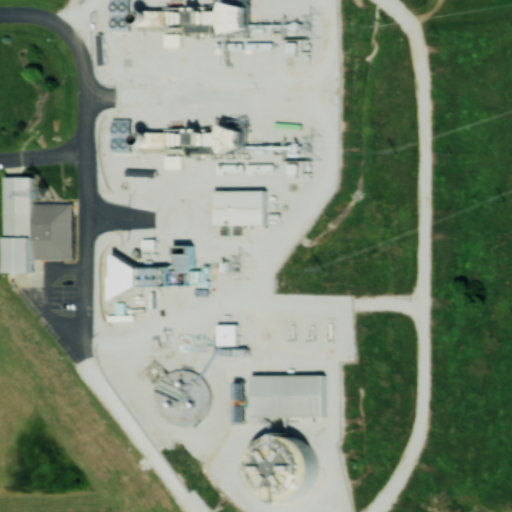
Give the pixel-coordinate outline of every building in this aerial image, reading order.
[(97,0),(118,0),(119,22),(97,22),(97,0)] [(220,30),(245,30),(245,2),(220,2),(220,30)] [(99,110),(119,111),(119,144),(101,145),(99,110)] [(33,258),(33,271),(5,271),(5,175),(33,175),(33,203),(72,203),(72,258),(33,258)] [(213,189),(266,189),(266,224),(213,224),(213,189)] [(109,293),(136,293),(136,259),(109,259),(109,293)] [(217,345),(237,345),(237,323),(217,323),(217,345)] [(251,375),(324,374),(324,417),(252,417),(251,375)] [(243,382),(234,383),(235,399),(244,398),(243,382)]
